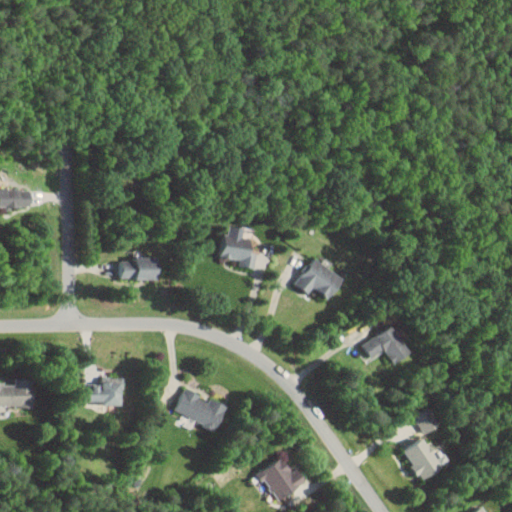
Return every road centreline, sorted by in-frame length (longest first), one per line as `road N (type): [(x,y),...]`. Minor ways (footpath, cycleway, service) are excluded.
road 1 (residential): [(0,324),(199,329),(246,350),(286,379),(381,511)]
road 2 (residential): [(68,145),(72,323)]
